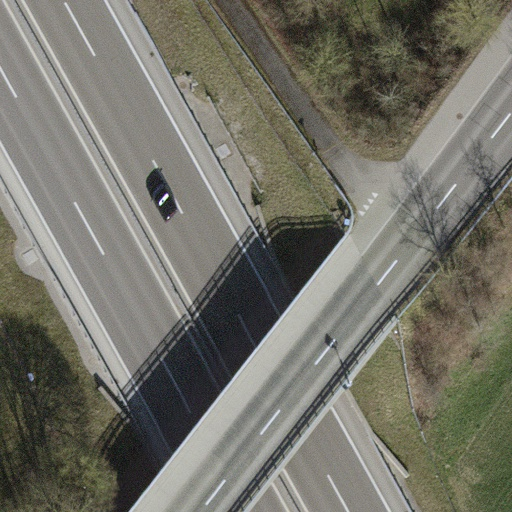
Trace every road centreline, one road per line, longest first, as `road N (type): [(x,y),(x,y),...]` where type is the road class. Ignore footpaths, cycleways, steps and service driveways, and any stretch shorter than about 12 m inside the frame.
road 1 (motorway): [(351,511),(66,0)]
road 2 (tertiary): [(511,108),(201,511)]
road 3 (motorway): [(0,69),(246,511)]
